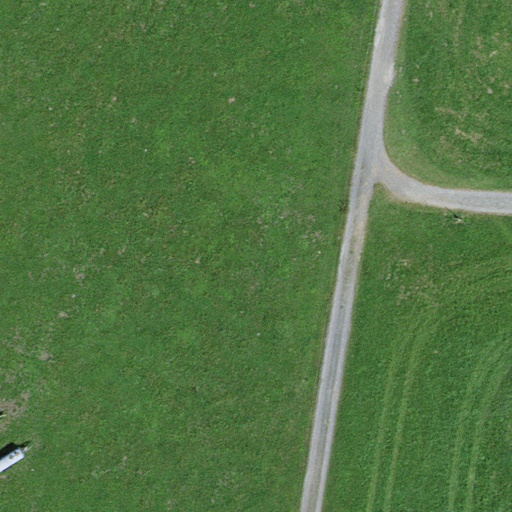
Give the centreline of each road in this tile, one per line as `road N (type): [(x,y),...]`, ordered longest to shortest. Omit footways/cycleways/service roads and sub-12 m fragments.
road 1 (track): [(310,511),(393,0)]
road 2 (track): [(370,142),(413,188),(511,207)]
